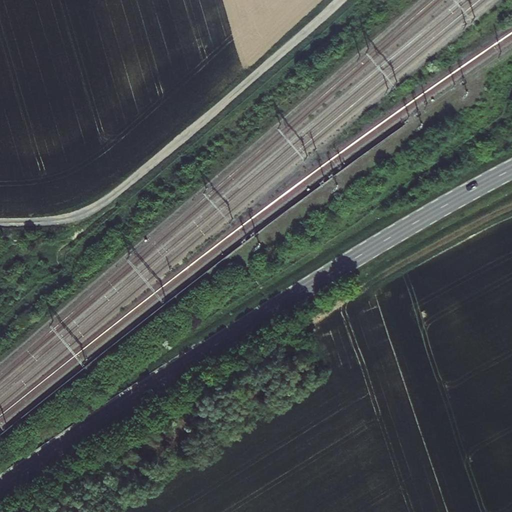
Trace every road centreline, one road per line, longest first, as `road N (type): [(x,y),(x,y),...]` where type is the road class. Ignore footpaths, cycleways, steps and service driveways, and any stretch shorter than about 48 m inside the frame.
road 1 (secondary): [(0,487),(279,303),(511,168)]
road 2 (track): [(0,223),(55,222),(94,210),(339,0)]
